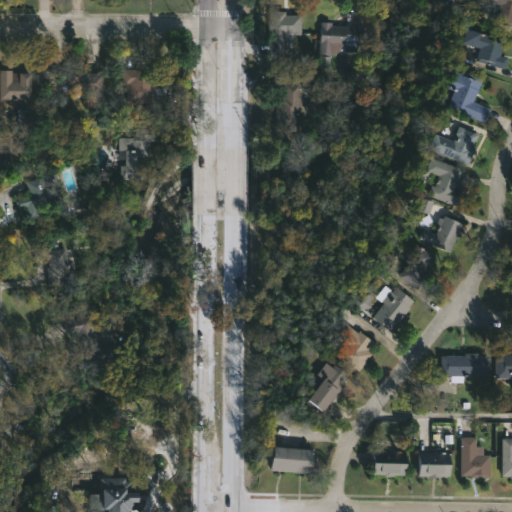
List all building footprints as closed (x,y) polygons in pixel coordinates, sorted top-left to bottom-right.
[(511,0),(511,27),(492,24),(495,6),(472,2),(472,0),(511,0)] [(300,35),(300,15),(285,15),(285,11),(269,12),(270,53),(292,52),(291,35),(300,35)] [(356,28),(355,42),(350,41),(349,46),(344,46),(341,52),(333,54),(332,59),(319,58),(321,22),(333,23),(333,26),(356,28)] [(498,66),(497,67),(477,62),(480,48),(465,44),(469,29),(505,39),(498,66)] [(329,68),(330,56),(318,55),(318,68),(329,68)] [(105,74),(104,97),(88,97),(88,92),(72,92),(72,84),(62,84),(62,69),(85,69),(84,74),(105,74)] [(156,70),(156,75),(159,75),(159,88),(156,88),(156,99),(167,99),(167,112),(150,111),(150,104),(127,103),(127,86),(122,86),(123,69),(156,70)] [(14,71),(14,73),(33,74),(33,101),(22,101),(22,105),(12,105),(12,101),(1,100),(1,71),(14,71)] [(486,121),(485,123),(451,108),(457,91),(455,91),(463,72),(484,80),(475,102),(491,109),(486,121)] [(301,130),(276,130),(276,108),(279,108),(279,95),(284,95),(284,84),(301,84),(301,130)] [(146,120),(146,128),(155,128),(155,142),(150,142),(150,149),(149,149),(149,172),(144,172),(144,180),(122,180),(122,166),(127,166),(127,160),(120,160),(120,138),(121,138),(121,132),(114,126),(114,121),(146,120)] [(480,134),(467,165),(432,150),(438,135),(456,142),(461,127),(480,134)] [(469,193),(463,209),(434,198),(442,177),(430,172),(435,159),(465,170),(458,189),(469,193)] [(51,170),(57,190),(62,189),(64,193),(61,194),(65,205),(50,209),(48,203),(38,206),(42,218),(31,221),(28,208),(21,210),(18,200),(31,196),(26,182),(40,178),(39,174),(51,170)] [(446,216),(463,225),(451,248),(434,239),(439,230),(438,230),(440,226),(438,225),(442,218),(444,220),(446,216)] [(432,267),(420,287),(402,276),(411,262),(408,260),(420,241),(438,252),(429,265),(432,267)] [(51,243),(51,249),(67,248),(69,268),(76,267),(78,283),(49,286),(47,266),(49,266),(49,260),(35,262),(33,245),(51,243)] [(397,288),(413,301),(390,331),(373,317),(384,303),(382,302),(392,290),(394,292),(397,288)] [(370,308),(367,294),(355,297),(357,310),(370,308)] [(91,319),(97,347),(112,345),(114,358),(85,364),(78,332),(66,334),(64,320),(90,315),(91,319)] [(357,332),(360,334),(361,332),(375,342),(367,351),(373,355),(360,371),(342,356),(350,346),(334,333),(344,321),(357,332)] [(473,352),(473,354),(492,355),(492,376),(464,375),(464,382),(452,382),(452,376),(441,376),(442,355),(463,355),(463,352),(473,352)] [(511,352),(511,377),(496,377),(497,352),(511,352)] [(327,364),(333,369),(336,366),(348,376),(323,413),(309,402),(324,381),(317,376),(327,364)] [(476,436),(476,454),(491,455),(491,475),(482,475),(482,477),(471,477),(471,475),(461,475),(461,436),(476,436)] [(511,437),(511,475),(504,475),(503,437),(511,437)] [(315,448),(313,473),(270,469),(272,444),(315,448)] [(407,452),(405,475),(394,474),(394,476),(373,473),(375,450),(407,452)] [(450,452),(450,476),(429,476),(429,475),(419,475),(420,451),(450,452)] [(128,477),(128,481),(132,481),(132,491),(142,491),(142,501),(137,501),(137,505),(134,505),(134,509),(132,509),(132,511),(106,511),(106,489),(103,489),(103,477),(128,477)]
